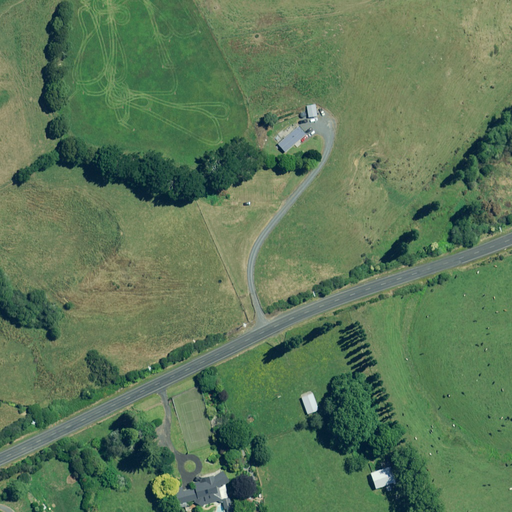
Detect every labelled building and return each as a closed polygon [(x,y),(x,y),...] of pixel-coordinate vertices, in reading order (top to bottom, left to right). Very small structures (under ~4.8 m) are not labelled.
[(317,116),(316,105),(308,106),(309,117),(317,116)] [(306,135),(298,126),(278,144),(285,153),(306,135)] [(319,410),(312,391),(301,395),(308,414),(319,410)] [(395,482),(390,467),(370,474),(376,489),(395,482)] [(230,497),(228,498),(225,484),(228,483),(225,472),(205,477),(206,481),(200,483),(199,482),(194,483),(195,487),(177,492),(180,504),(196,500),(197,506),(218,501),(219,501),(219,502),(220,502),(221,503),(222,503),(223,503),(225,509),(229,508),(233,507),(230,497)]
